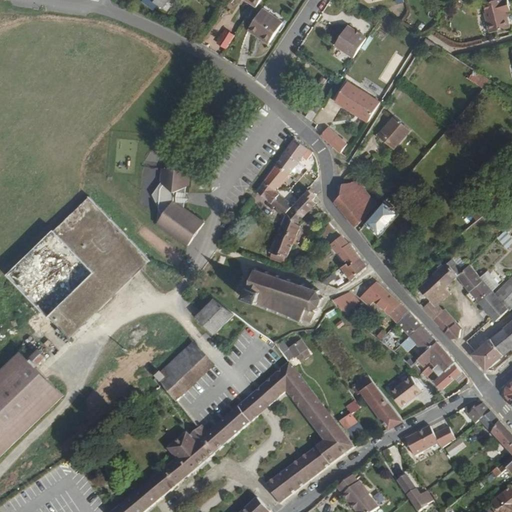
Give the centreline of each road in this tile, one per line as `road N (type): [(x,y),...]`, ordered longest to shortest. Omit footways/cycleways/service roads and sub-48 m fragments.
road 1 (residential): [(486,391),(334,217),(325,159),(281,107)]
road 2 (track): [(0,480),(200,254)]
road 3 (residential): [(291,511),(367,454),(486,391)]
road 4 (residential): [(256,85),(100,4)]
road 5 (unclassified): [(200,254),(220,194),(281,107)]
